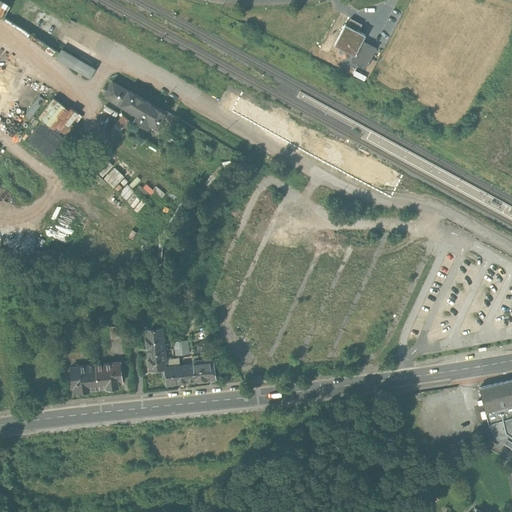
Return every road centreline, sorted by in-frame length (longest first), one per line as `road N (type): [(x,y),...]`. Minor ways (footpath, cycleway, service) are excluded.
road 1 (secondary): [(511,360),(0,427)]
road 2 (unclassified): [(511,250),(430,206),(335,182),(65,33)]
